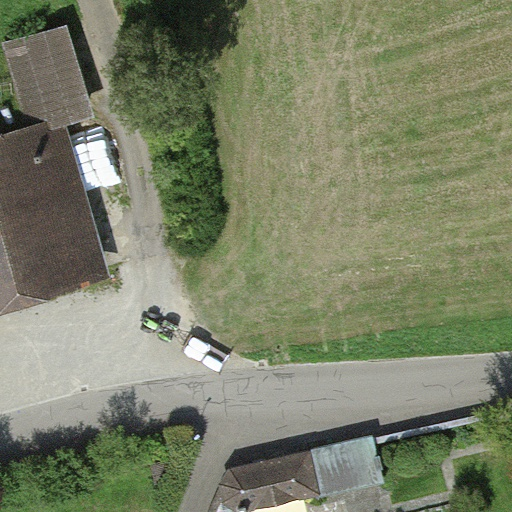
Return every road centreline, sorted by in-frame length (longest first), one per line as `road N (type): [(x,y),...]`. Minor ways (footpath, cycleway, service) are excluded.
road 1 (residential): [(0,447),(184,402),(404,384),(511,365)]
road 2 (track): [(184,402),(96,0)]
road 3 (unknown): [(261,395),(209,511)]
